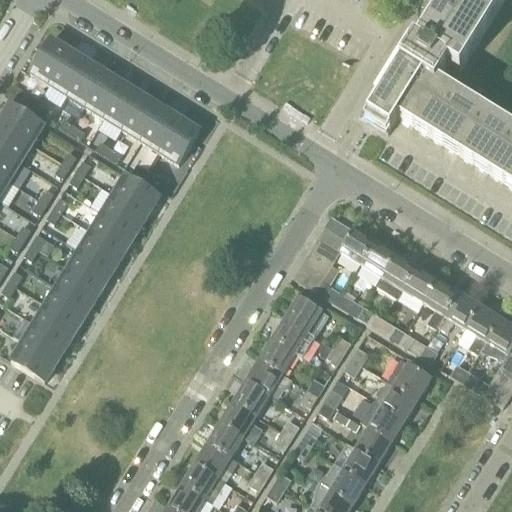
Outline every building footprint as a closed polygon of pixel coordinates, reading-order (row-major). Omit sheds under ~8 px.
[(374,111),(366,125),(388,139),(397,125),(398,122),(511,192),(511,138),(435,91),(448,70),(459,76),(460,77),(507,0),(454,0),(426,45),(419,40),(409,34),(405,40),(376,87),(385,93),(374,111)] [(49,90),(70,56),(51,44),(30,78),(49,90)] [(68,101),(88,68),(70,56),(49,90),(68,101)] [(86,113),(107,79),(88,68),(68,101),(86,113)] [(125,90),(107,79),(86,113),(104,124),(125,90)] [(123,135),(143,102),(125,90),(104,124),(123,135)] [(33,117),(38,108),(27,102),(22,110),(33,117)] [(141,147),(162,113),(143,102),(123,135),(141,147)] [(38,108),(33,117),(43,123),(49,115),(38,108)] [(0,129),(32,150),(44,130),(10,110),(0,126),(0,129)] [(159,158),(180,124),(162,113),(141,147),(159,158)] [(69,139),(75,131),(64,124),(59,133),(69,139)] [(159,158),(179,170),(200,136),(180,124),(159,158)] [(0,129),(0,155),(21,168),(32,150),(0,129)] [(85,138),(75,131),(69,139),(80,146),(85,138)] [(95,155),(106,162),(111,154),(101,147),(95,155)] [(122,160),(111,154),(106,162),(117,169),(122,160)] [(21,168),(0,155),(0,180),(9,186),(21,168)] [(68,157),(62,168),(70,173),(77,162),(68,157)] [(91,171),(82,166),(76,177),(84,182),(91,171)] [(63,184),(70,173),(62,168),(55,179),(63,184)] [(132,178),(143,185),(148,176),(137,170),(132,178)] [(159,183),(148,176),(143,185),(154,191),(159,183)] [(84,182),(76,177),(69,188),(77,193),(84,182)] [(0,201),(9,186),(0,180),(0,201)] [(126,181),(114,200),(147,221),(159,202),(126,181)] [(39,205),(47,210),(54,199),(46,194),(39,205)] [(136,239),(147,221),(114,200),(102,219),(136,239)] [(53,214),(61,219),(68,208),(60,203),(53,214)] [(47,210),(39,205),(32,215),(41,221),(47,210)] [(53,214),(46,224),(55,229),(61,219),(53,214)] [(136,239),(102,219),(91,237),(125,258),(136,239)] [(24,247),(31,236),(23,231),(16,241),(24,247)] [(340,257),(347,246),(325,233),(318,244),(340,257)] [(354,234),(347,246),(340,257),(361,270),(375,247),(354,234)] [(91,237),(80,255),(113,276),(125,258),(91,237)] [(45,245),(37,240),(30,250),(39,256),(45,245)] [(24,247),(16,241),(9,252),(18,257),(24,247)] [(334,267),(340,257),(318,244),(312,254),(334,267)] [(375,247),(361,270),(382,283),(396,260),(375,247)] [(30,250),(24,261),(32,266),(39,256),(30,250)] [(312,254),(306,264),(328,278),(334,267),(312,254)] [(102,295),(113,276),(80,255),(68,274),(102,295)] [(382,283),(377,291),(398,304),(403,296),(402,295),(416,272),(396,260),(382,283)] [(321,288),(328,278),(306,264),(299,274),(321,288)] [(0,282),(2,283),(8,273),(0,267),(0,282)] [(423,308),(437,285),(416,272),(402,295),(403,296),(423,308)] [(68,274),(57,292),(91,313),(102,295),(68,274)] [(315,298),(321,288),(299,274),(293,284),(315,298)] [(23,281),(14,276),(8,287),(16,292),(23,281)] [(438,332),(444,321),(458,298),(437,285),(423,308),(435,316),(427,329),(436,335),(438,332)] [(16,292),(8,287),(1,298),(9,303),(16,292)] [(46,310),(79,331),(91,313),(57,292),(46,310)] [(335,310),(342,299),(332,293),(325,303),(335,310)] [(438,332),(447,338),(454,327),(465,334),(480,311),(458,298),(444,321),(438,332)] [(357,323),(364,313),(342,299),(335,310),(357,323)] [(299,302),(285,324),(316,343),(329,321),(299,302)] [(68,350),(79,331),(46,310),(34,329),(68,350)] [(480,357),(480,356),(500,324),(480,311),(465,334),(476,341),(468,354),(478,360),(480,357)] [(366,329),(377,335),(383,325),(373,318),(366,329)] [(273,344),(296,358),(303,363),(316,343),(285,324),(273,344)] [(511,331),(500,324),(480,356),(480,357),(483,358),(504,366),(507,360),(511,353),(511,331)] [(383,325),(377,335),(390,343),(396,333),(383,325)] [(68,350),(34,329),(23,347),(57,368),(68,350)] [(404,338),(398,348),(419,362),(426,351),(404,338)] [(333,353),(344,360),(351,349),(340,342),(333,353)] [(273,344),(260,365),(283,379),(296,358),(273,344)] [(45,387),(57,368),(23,347),(11,367),(45,387)] [(426,351),(419,362),(431,369),(437,358),(426,351)] [(333,353),(326,364),(337,371),(344,360),(333,353)] [(351,365),(362,371),(369,360),(358,353),(351,365)] [(511,363),(507,360),(504,366),(501,371),(511,377),(511,363)] [(283,379),(260,365),(246,386),(270,401),(276,391),(283,395),(288,393),(293,385),(283,379)] [(362,371),(351,365),(344,375),(355,382),(362,371)] [(400,365),(386,386),(418,406),(431,384),(408,370),(400,365)] [(450,381),(461,387),(468,376),(457,370),(450,381)] [(511,377),(501,371),(495,380),(511,390),(511,377)] [(468,376),(461,387),(472,394),(479,384),(468,376)] [(511,390),(495,380),(491,387),(489,391),(509,403),(511,398),(511,390)] [(308,394),(319,401),(325,391),(314,384),(308,394)] [(257,421),(270,401),(246,386),(234,407),(257,421)] [(374,406),(382,411),(405,426),(418,406),(386,386),(384,390),(380,391),(376,399),(377,402),(374,406)] [(489,391),(483,400),(483,401),(503,413),(509,403),(489,391)] [(308,394),(300,406),(311,413),(319,401),(308,394)] [(332,395),(326,406),(337,412),(343,402),(332,395)] [(329,424),(337,412),(326,406),(319,418),(329,424)] [(369,432),(392,447),(401,433),(405,426),(382,411),(374,406),(374,407),(373,406),(360,427),(369,432)] [(257,421),(234,407),(220,428),(244,443),(254,449),(263,434),(253,428),(257,421)] [(333,423),(356,437),(361,429),(338,415),(333,423)] [(288,426),(284,433),(282,436),(292,443),(298,433),(288,426)] [(231,463),(244,443),(220,428),(208,448),(231,463)] [(356,454),(379,468),(392,447),(369,432),(356,454)] [(292,443),(282,436),(274,449),(285,455),(292,443)] [(300,448),(311,455),(317,444),(306,438),(300,448)] [(231,463),(208,448),(195,469),(218,483),(225,474),(232,478),(239,468),(231,463)] [(292,460),(303,467),(311,455),(300,448),(292,460)] [(356,454),(343,474),(367,489),(379,468),(356,454)] [(256,478),(267,485),(274,474),(263,467),(256,478)] [(353,511),(367,489),(343,474),(334,468),(329,476),(325,480),(322,483),(320,486),(319,488),(318,490),(329,497),(353,511)] [(218,484),(218,483),(195,469),(182,491),(205,505),(216,511),(219,511),(232,492),(218,484)] [(249,490),(260,496),(267,485),(256,478),(249,490)] [(274,489),(285,496),(292,485),(281,478),(274,489)] [(278,508),(285,496),(274,489),(267,501),(278,508)] [(329,497),(318,490),(317,491),(315,494),(314,497),(313,501),(313,503),(312,504),(314,505),(310,510),(310,511),(311,511),(352,511),(353,511),(329,497)] [(182,491),(169,510),(172,511),(200,511),(205,505),(182,491)]
